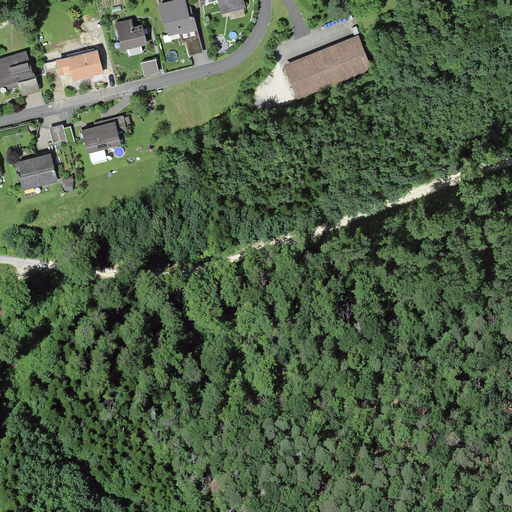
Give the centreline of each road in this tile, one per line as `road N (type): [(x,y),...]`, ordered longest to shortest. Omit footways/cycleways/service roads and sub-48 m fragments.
road 1 (track): [(104,272),(173,274),(215,265),(511,161)]
road 2 (residential): [(264,0),(258,33),(231,61),(0,122)]
